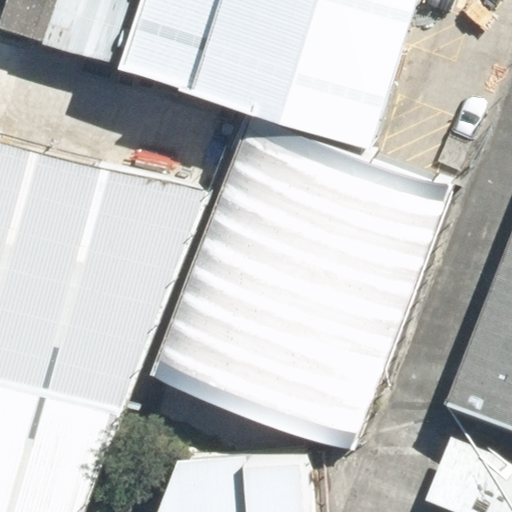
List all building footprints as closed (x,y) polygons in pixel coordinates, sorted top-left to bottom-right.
[(136,0),(131,19),(369,96),(400,0),(136,0)] [(425,174),(242,92),(135,328),(318,410),(425,174)] [(0,120),(0,511),(24,511),(183,163),(0,120)] [(511,213),(431,414),(511,446),(511,213)] [(327,511),(325,443),(193,447),(166,511),(327,511)]
